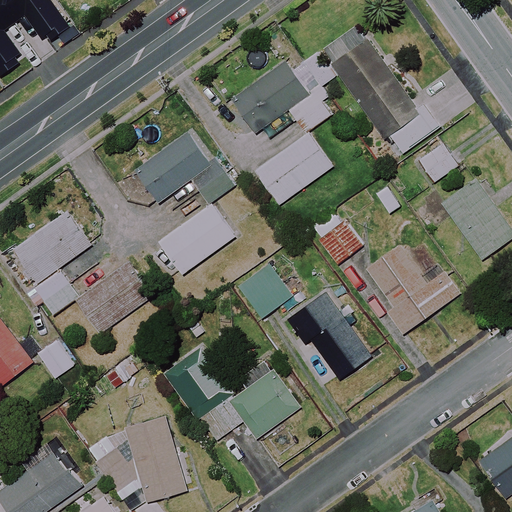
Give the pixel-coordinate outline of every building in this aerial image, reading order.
[(405,154),(443,128),(425,102),(417,107),(371,39),(334,64),(385,138),(392,134),(405,154)] [(312,95),(292,110),(308,133),(334,115),(324,100),(330,96),(323,86),(336,77),(318,53),(294,69),(312,95)] [(312,95),(294,69),(288,60),(231,100),(255,134),(291,109),(292,110),(312,95)] [(213,163),(189,132),(136,171),(160,203),(192,179),(211,204),(236,185),(218,160),(213,163)] [(334,166),(311,133),(257,171),(281,205),(334,166)] [(459,166),(445,144),(420,160),(435,182),(459,166)] [(511,238),(511,228),(478,179),(444,202),(482,259),(511,238)] [(402,206),(389,186),(377,194),(390,214),(402,206)] [(237,237),(214,204),(161,241),(184,274),(237,237)] [(364,245),(338,208),(313,225),(338,263),(364,245)] [(93,244),(69,211),(14,251),(38,285),(35,287),(55,315),(80,297),(60,268),(93,244)] [(429,283),(402,245),(368,269),(394,306),(386,312),(402,335),(462,293),(446,271),(429,283)] [(154,296),(130,263),(79,299),(103,333),(154,296)] [(293,297),(269,263),(239,284),(262,318),(293,297)] [(372,356),(327,289),(286,316),(304,343),(312,338),(339,378),(372,356)] [(34,362),(0,316),(0,386),(1,387),(34,362)] [(75,365),(58,340),(40,352),(57,377),(75,365)] [(246,420),(231,399),(239,393),(231,383),(203,345),(167,372),(218,441),(246,420)] [(239,393),(231,399),(246,420),(260,438),(302,407),(266,358),(242,375),(249,386),(239,393)] [(0,436),(15,427),(0,404),(0,436)] [(166,416),(129,427),(151,501),(189,490),(166,416)] [(125,499),(146,484),(119,448),(131,439),(121,425),(88,450),(125,499)] [(511,492),(511,437),(480,460),(506,497),(511,492)] [(47,511),(85,485),(59,449),(0,491),(0,496),(11,511),(47,511)] [(120,511),(108,495),(83,511),(120,511)] [(442,511),(435,499),(412,511),(442,511)]
